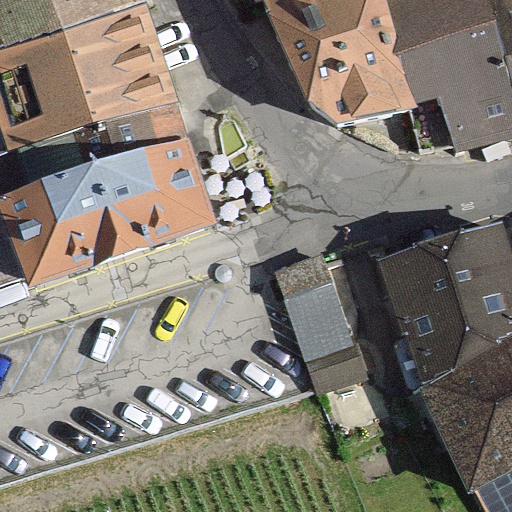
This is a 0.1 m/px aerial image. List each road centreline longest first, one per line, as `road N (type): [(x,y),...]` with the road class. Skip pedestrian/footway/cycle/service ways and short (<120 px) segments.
road 1 (residential): [(357,208),(0,330)]
road 2 (residential): [(357,208),(277,151),(200,0)]
road 3 (residential): [(511,188),(357,208)]
